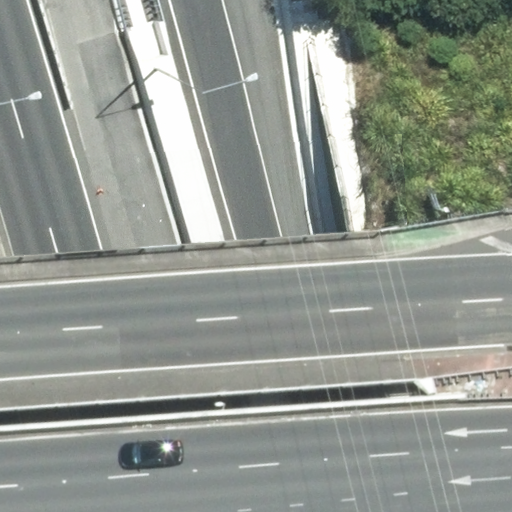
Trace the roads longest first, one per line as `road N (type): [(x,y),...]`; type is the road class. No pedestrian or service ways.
road 1 (motorway): [(187,0),(328,511)]
road 2 (primary): [(511,470),(0,510)]
road 3 (primary): [(0,344),(511,309)]
road 4 (motorway): [(0,20),(140,511)]
